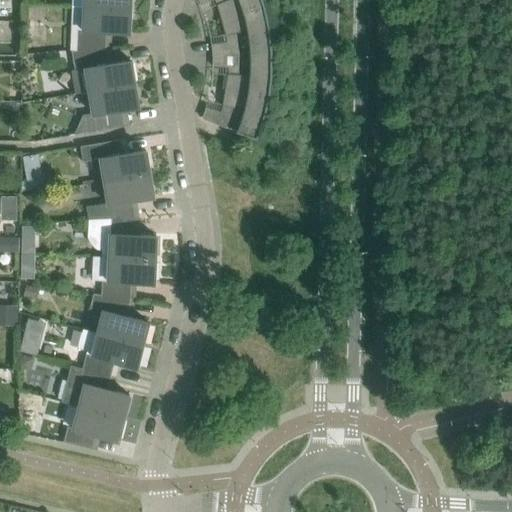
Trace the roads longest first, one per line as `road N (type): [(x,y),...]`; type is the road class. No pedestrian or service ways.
road 1 (residential): [(163,509),(161,442),(207,263),(171,34),(175,0)]
road 2 (tertiary): [(354,467),(363,0)]
road 3 (tertiary): [(331,0),(316,466)]
